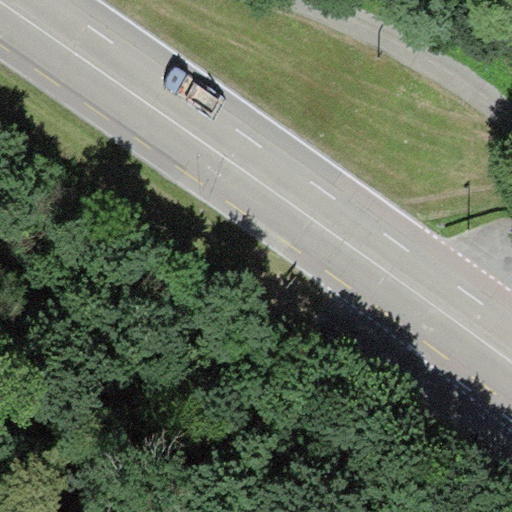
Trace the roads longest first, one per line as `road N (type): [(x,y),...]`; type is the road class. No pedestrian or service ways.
road 1 (primary): [(0,34),(274,220),(511,402)]
road 2 (primary): [(511,329),(47,0)]
